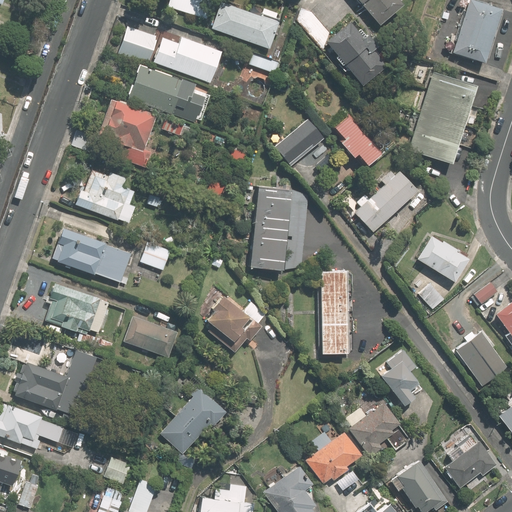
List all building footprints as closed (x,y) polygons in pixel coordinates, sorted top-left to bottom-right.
[(170,0),(168,6),(205,20),(212,0),(170,0)] [(356,0),(379,26),(403,6),(397,0),(356,0)] [(468,1),(451,55),(481,64),(498,11),(468,1)] [(211,30),(268,50),(277,23),(221,2),(211,30)] [(341,62),(359,85),(383,66),(369,48),(373,45),(363,33),(359,37),(347,22),(322,41),(340,64),(341,62)] [(118,53),(148,64),(157,37),(128,27),(118,53)] [(154,62),(211,83),(222,52),(181,37),(179,42),(164,37),(154,62)] [(278,62),(253,53),(249,65),(273,74),(278,62)] [(183,80),(141,65),(129,98),(173,114),(180,94),(192,98),(197,83),(184,79),(183,80)] [(404,150),(445,164),(471,84),(430,71),(404,150)] [(145,150),(157,115),(112,99),(100,132),(119,139),(117,143),(125,146),(131,148),(133,146),(145,150)] [(385,112),(388,103),(381,101),(378,110),(385,112)] [(247,108),(239,104),(236,111),(244,115),(247,108)] [(371,166),(384,155),(350,116),(336,127),(346,139),(343,142),(356,157),(360,154),(371,166)] [(180,134),(184,124),(166,118),(163,128),(180,134)] [(325,139),(309,118),(275,146),(289,163),(293,160),(295,163),(325,139)] [(152,152),(145,150),(133,146),(131,148),(125,146),(120,158),(146,168),(152,152)] [(77,206),(118,220),(130,188),(124,186),(126,179),(111,173),(110,175),(93,169),(85,191),(82,190),(77,206)] [(355,211),(374,232),(419,190),(401,170),(396,174),(391,170),(381,179),(386,184),(370,199),(365,194),(356,202),(360,207),(355,211)] [(260,188),(251,267),(282,270),(301,267),(309,193),(260,188)] [(157,207),(161,197),(150,193),(147,203),(157,207)] [(58,260),(58,261),(94,275),(95,273),(121,282),(131,254),(106,245),(107,243),(65,228),(53,258),(58,260)] [(432,235),(418,259),(456,281),(469,259),(466,257),(467,255),(460,251),(460,250),(445,241),(444,242),(432,235)] [(163,270),(171,251),(147,242),(140,261),(163,270)] [(322,271),(323,354),(350,354),(348,270),(322,271)] [(108,301),(101,298),(56,283),(51,296),(51,298),(53,299),(51,304),(45,320),(81,333),(87,334),(88,330),(90,331),(91,329),(99,331),(100,328),(104,329),(110,313),(105,311),(108,302),(108,301)] [(429,283),(418,293),(433,309),(444,298),(429,283)] [(487,283),(471,295),(478,304),(494,292),(487,283)] [(208,331),(235,353),(244,341),(253,348),(257,344),(252,340),(263,327),(258,323),(266,314),(251,302),(244,312),(224,296),(214,309),(216,311),(209,321),(213,325),(208,331)] [(511,341),(511,300),(508,296),(488,313),(511,341)] [(132,316),(123,342),(169,357),(177,332),(132,316)] [(481,386),(508,367),(483,331),(456,350),(481,386)] [(87,334),(81,333),(78,341),(110,353),(113,343),(87,334)] [(381,375),(405,405),(416,397),(409,389),(419,381),(410,370),(416,365),(402,348),(386,361),(391,367),(381,375)] [(17,391),(15,394),(57,409),(58,408),(78,415),(99,358),(77,350),(68,376),(27,361),(27,363),(23,362),(20,371),(18,371),(15,379),(17,380),(14,389),(17,391)] [(163,358),(157,356),(154,365),(160,367),(163,358)] [(155,435),(179,455),(205,426),(208,430),(221,415),(195,392),(193,393),(191,391),(185,398),(187,400),(155,435)] [(493,412),(511,437),(511,400),(507,405),(505,403),(493,412)] [(392,430),(399,425),(401,424),(385,402),(350,428),(370,456),(385,446),(382,442),(387,439),(394,433),(392,430)] [(41,420),(42,418),(4,404),(0,415),(0,435),(21,443),(21,442),(38,448),(41,441),(37,440),(39,435),(59,442),(64,428),(41,420)] [(65,411),(61,422),(94,434),(98,423),(65,411)] [(396,450),(410,439),(399,425),(392,430),(394,433),(387,439),(396,450)] [(306,460),(324,484),(332,477),(334,481),(349,470),(347,467),(362,456),(344,432),(306,460)] [(444,467),(458,488),(479,473),(481,474),(495,464),(478,441),(475,443),(470,436),(469,437),(467,434),(455,443),(458,447),(449,453),(454,460),(444,467)] [(0,483),(7,486),(15,463),(0,457),(0,483)] [(104,477),(123,485),(130,464),(111,457),(104,477)] [(435,510),(448,502),(420,461),(397,475),(398,477),(392,481),(398,491),(402,489),(415,508),(418,507),(421,511),(426,511),(433,507),(435,510)] [(264,492),(278,511),(314,511),(312,508),(316,505),(305,490),(314,484),(299,466),(264,492)] [(167,470),(160,487),(176,493),(182,476),(167,470)] [(26,481),(18,505),(30,509),(38,485),(35,484),(38,476),(33,475),(30,482),(26,481)] [(146,511),(157,484),(140,479),(128,511),(125,510),(124,511),(146,511)] [(194,511),(248,511),(249,506),(240,504),(242,489),(227,486),(226,492),(213,490),(211,502),(196,500),(194,511)] [(115,511),(119,503),(117,502),(120,494),(105,488),(102,496),(101,496),(95,511),(115,511)] [(370,511),(397,511),(388,499),(370,511)]
